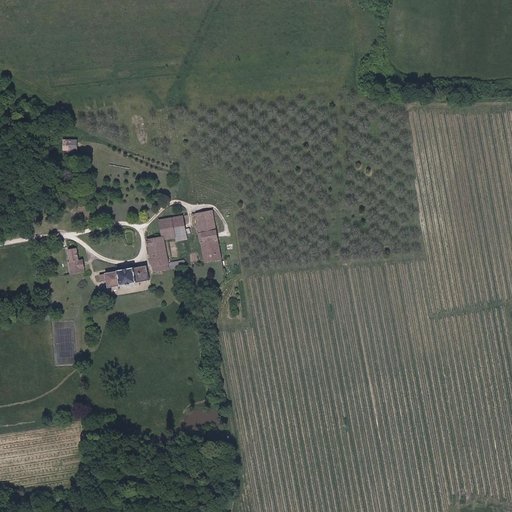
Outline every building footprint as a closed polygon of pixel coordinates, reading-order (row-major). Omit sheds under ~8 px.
[(70,135),(69,144),(81,146),(82,138),(70,135)] [(79,155),(81,146),(69,144),(67,153),(79,155)] [(205,242),(219,238),(214,216),(186,222),(196,273),(216,268),(211,248),(206,248),(205,242)] [(178,224),(162,227),(166,245),(182,241),(178,224)] [(216,268),(225,266),(219,238),(205,242),(206,248),(211,248),(216,268)] [(172,273),(166,245),(151,248),(158,281),(159,282),(186,275),(185,270),(172,273)] [(70,272),(74,287),(88,284),(86,272),(83,273),(80,260),(70,263),(72,272),(70,272)] [(108,290),(110,299),(151,290),(147,275),(107,284),(108,287),(104,288),(104,291),(108,290)]
